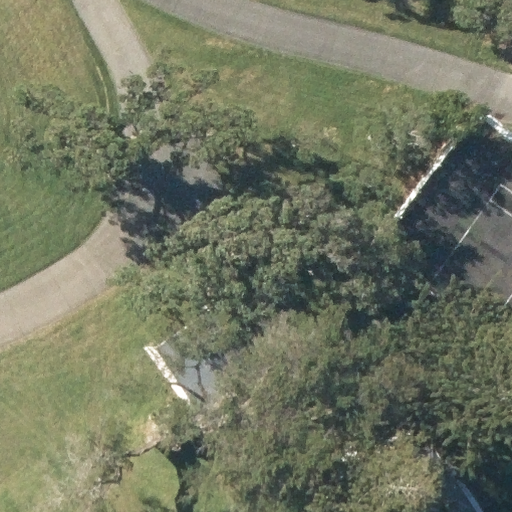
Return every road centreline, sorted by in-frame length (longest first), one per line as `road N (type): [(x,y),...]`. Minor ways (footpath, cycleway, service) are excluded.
road 1 (track): [(0,316),(61,278),(108,223),(118,158),(114,76),(81,0)]
road 2 (track): [(114,76),(286,393)]
road 3 (track): [(224,0),(292,35),(511,90)]
